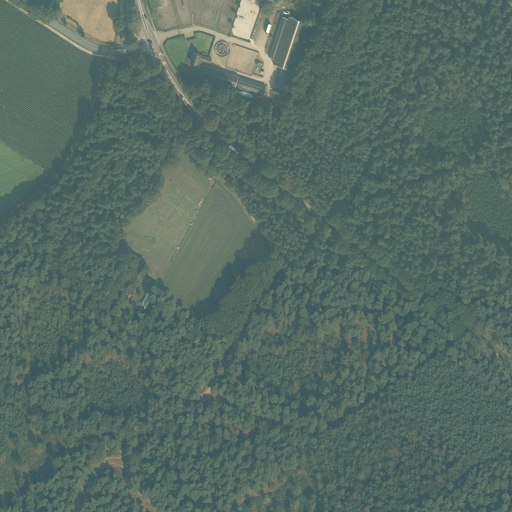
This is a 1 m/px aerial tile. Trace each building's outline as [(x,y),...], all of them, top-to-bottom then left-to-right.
[(268,31),(274,15),(271,14),(265,30),(268,31)] [(276,85),(289,89),(309,23),(289,16),(288,19),(282,17),(269,56),(275,59),(273,63),(282,66),(276,85)] [(205,57),(198,54),(193,53),(190,62),(197,64),(199,58),(204,60),(204,61),(210,63),(211,58),(206,56),(205,57)] [(202,76),(202,77),(232,87),(234,88),(235,87),(261,95),(265,85),(238,77),(238,76),(212,67),(206,65),(205,67),(204,71),(202,76)] [(147,292),(142,303),(147,305),(152,295),(147,292)]
